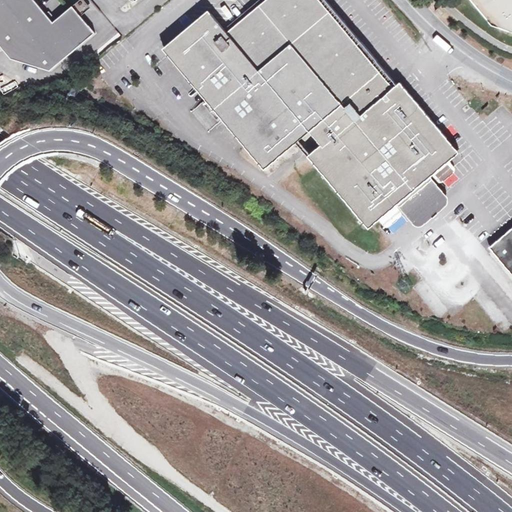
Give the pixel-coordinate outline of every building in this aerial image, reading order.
[(34,0),(0,0),(0,45),(12,59),(50,71),(95,34),(73,6),(56,21),(50,17),(47,14),(34,0)] [(228,32),(220,23),(212,13),(169,50),(266,165),(298,138),(309,129),(325,147),(379,215),(413,187),(452,155),(324,0),(260,0),(247,11),(249,14),(228,32)] [(511,0),(469,0),(492,27),(511,34),(511,0)] [(241,5),(220,23),(228,32),(249,14),(247,11),(241,5)] [(195,108),(211,126),(217,120),(201,102),(195,108)] [(442,181),(453,169),(446,163),(435,174),(442,181)] [(436,195),(423,179),(413,187),(402,197),(415,212),(426,203),(436,195)] [(511,234),(492,251),(511,274),(511,234)]
